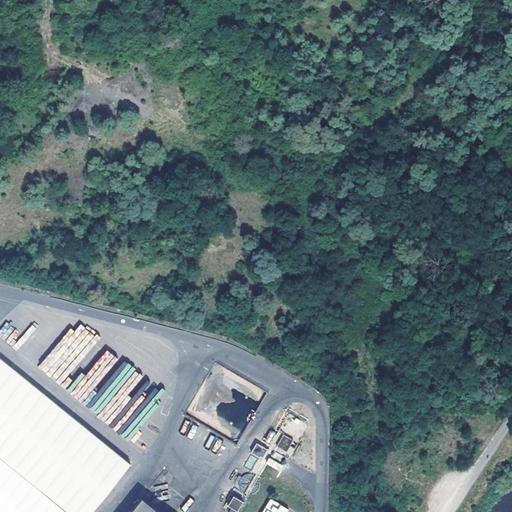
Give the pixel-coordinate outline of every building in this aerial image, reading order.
[(38,367),(52,378),(66,361),(59,355),(63,350),(57,345),(38,367)] [(90,511),(130,463),(0,358),(0,456),(68,511),(90,511)] [(276,447),(286,452),(293,440),(283,434),(276,447)] [(251,469),(257,456),(262,458),(267,448),(256,443),(245,466),(251,469)] [(268,459),(266,465),(280,470),(282,464),(268,459)] [(239,473),(235,488),(247,492),(252,476),(239,473)] [(161,511),(142,496),(129,511),(161,511)] [(225,509),(232,511),(237,511),(242,501),(231,496),(225,509)] [(287,511),(289,509),(268,498),(260,511),(287,511)]
